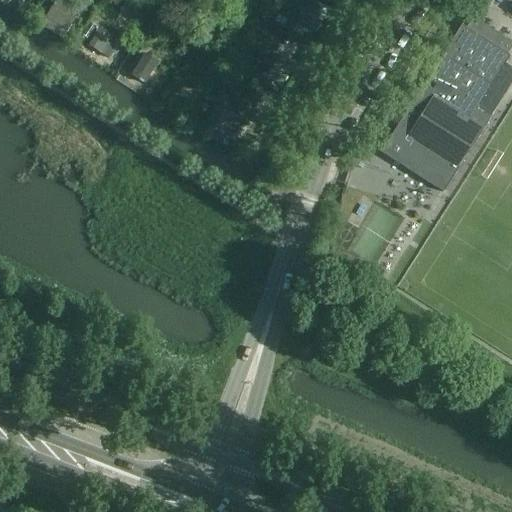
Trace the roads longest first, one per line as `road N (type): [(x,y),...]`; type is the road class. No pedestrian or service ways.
road 1 (unclassified): [(207,501),(343,98),(404,0)]
road 2 (tertiary): [(207,501),(0,424)]
road 3 (tertiary): [(0,447),(163,511)]
